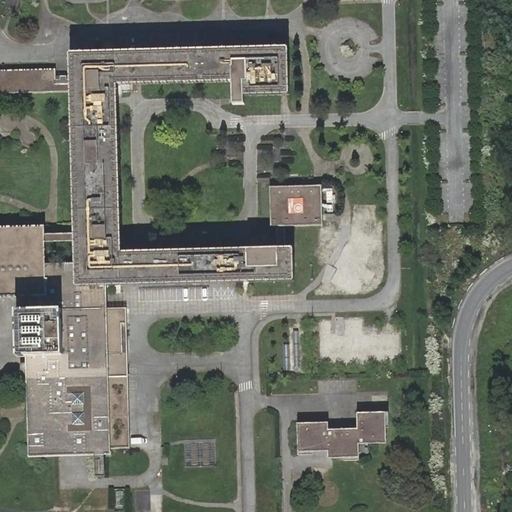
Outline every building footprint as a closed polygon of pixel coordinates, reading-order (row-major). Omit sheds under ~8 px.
[(11,0),(4,0),(3,7),(9,8),(11,0)] [(23,0),(16,0),(13,12),(19,14),(23,0)] [(289,95),(287,49),(70,54),(70,84),(56,84),(55,69),(0,70),(0,94),(70,92),(74,234),(45,235),(45,226),(0,227),(0,297),(34,297),(34,310),(16,311),(17,357),(26,357),(29,457),(110,455),(110,449),(125,449),(121,308),(107,309),(106,286),(294,281),(292,249),(285,249),(285,227),(323,226),(322,186),(269,187),(270,227),(277,227),(277,249),(121,253),(117,85),(232,82),(232,105),(245,105),(244,96),(289,95)] [(385,428),(385,413),(356,413),(357,429),(328,430),(328,423),(297,424),(297,452),(326,451),(326,459),(332,459),(358,458),(357,444),(389,443),(389,428),(385,428)] [(110,475),(109,456),(98,457),(99,476),(110,475)]
